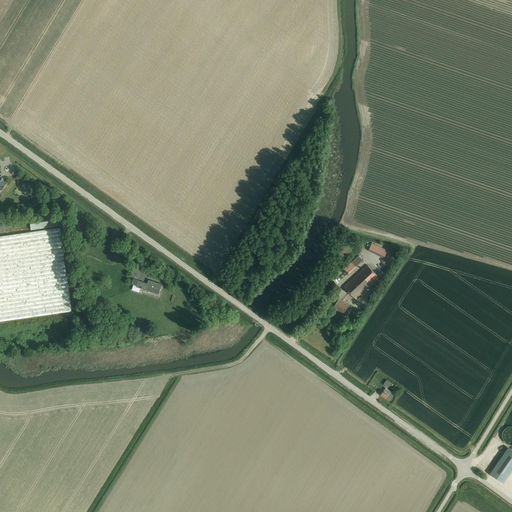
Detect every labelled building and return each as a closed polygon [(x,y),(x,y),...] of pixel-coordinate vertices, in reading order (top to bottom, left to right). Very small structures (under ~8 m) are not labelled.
[(31,230),(60,226),(59,220),(30,224),(31,230)] [(0,321),(71,311),(59,228),(0,236),(0,321)] [(376,246),(373,253),(384,258),(387,251),(376,246)] [(354,268),(355,266),(362,260),(358,256),(351,262),(352,262),(350,264),(354,268)] [(355,299),(359,296),(379,276),(367,264),(343,287),(355,299)] [(147,283),(138,280),(133,279),(131,284),(133,285),(132,290),(139,292),(141,287),(159,293),(160,289),(162,284),(149,280),(147,283)] [(349,310),(351,307),(339,298),(333,307),(343,314),(346,308),(349,310)] [(87,315),(87,310),(80,311),(81,316),(83,316),(85,331),(90,330),(88,315),(87,315)] [(390,402),(395,396),(385,388),(380,395),(390,402)] [(504,482),(511,470),(511,451),(507,448),(490,473),(504,482)]
